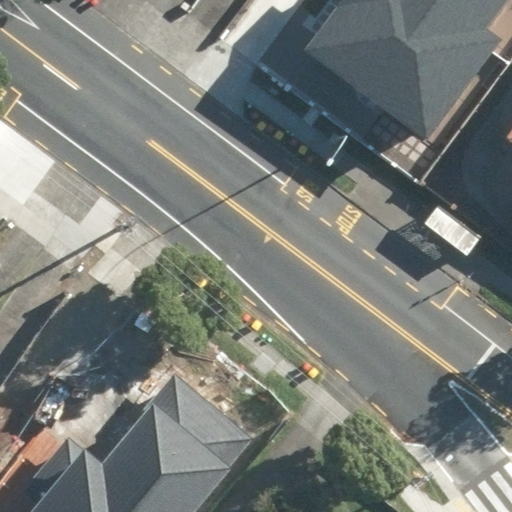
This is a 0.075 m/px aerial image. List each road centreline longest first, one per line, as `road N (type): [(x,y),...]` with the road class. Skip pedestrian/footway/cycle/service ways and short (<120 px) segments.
road 1 (secondary): [(0,36),(425,356)]
road 2 (secondary): [(511,506),(425,356)]
